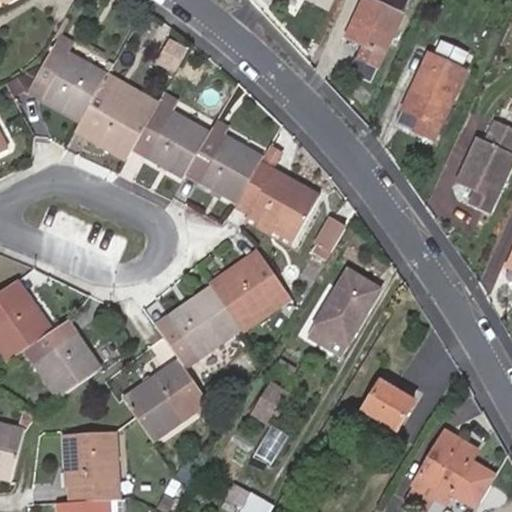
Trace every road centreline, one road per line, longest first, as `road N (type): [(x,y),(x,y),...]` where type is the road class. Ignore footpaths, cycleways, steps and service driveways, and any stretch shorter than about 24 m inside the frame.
road 1 (residential): [(511,405),(426,262),(329,131),(230,32),(182,0)]
road 2 (residential): [(0,228),(115,277),(148,277),(171,237),(162,218),(66,180)]
